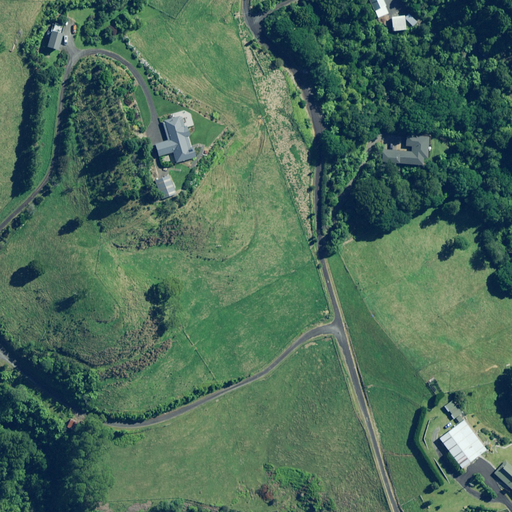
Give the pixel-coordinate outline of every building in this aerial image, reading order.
[(370,0),(375,10),(377,9),(380,17),(390,13),(384,0),(370,0)] [(406,18),(407,19),(414,26),(421,19),(414,12),(411,15),(411,14),(406,18)] [(407,29),(406,15),(393,17),(395,30),(407,29)] [(66,26),(54,23),(48,46),(59,49),(63,34),(66,26)] [(185,127),(182,116),(163,122),(169,140),(156,144),(159,156),(173,152),(177,162),(195,157),(189,136),(190,135),(187,126),(185,127)] [(431,136),(408,135),(407,145),(413,146),(413,152),(384,150),(383,162),(424,164),(425,157),(429,157),(431,136)] [(176,194),(169,175),(155,181),(162,199),(170,196),(176,194)] [(435,385),(431,388),(436,395),(439,393),(435,385)] [(463,420),(460,415),(462,413),(453,401),(445,407),(454,419),(456,418),(459,423),(463,420)] [(77,422),(71,419),(67,427),(73,430),(77,422)] [(487,450),(464,420),(440,439),(463,469),(487,450)] [(511,466),(506,461),(494,473),(511,489),(511,466)]
